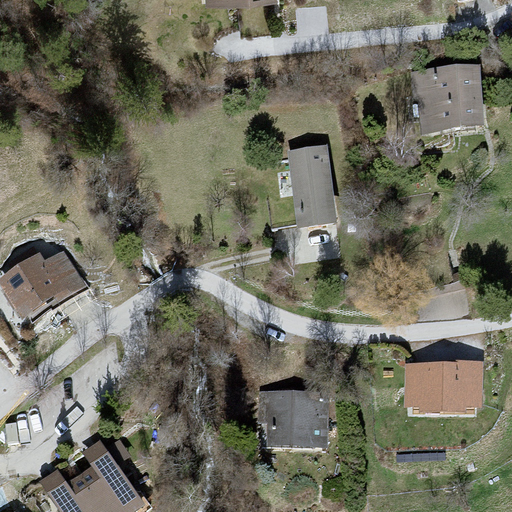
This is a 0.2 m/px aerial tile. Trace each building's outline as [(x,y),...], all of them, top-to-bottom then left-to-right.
[(196,0),(199,17),(262,9),(260,0),(196,0)] [(406,85),(409,140),(470,136),(467,82),(406,85)] [(283,175),(290,237),(327,233),(319,171),(283,175)] [(0,289),(0,312),(15,342),(78,310),(54,262),(0,289)] [(407,414),(486,413),(485,360),(406,361),(407,414)] [(257,414),(258,464),(321,463),(321,413),(257,414)] [(124,437),(112,441),(118,460),(130,456),(124,437)] [(47,509),(48,511),(133,511),(108,471),(47,509)]
